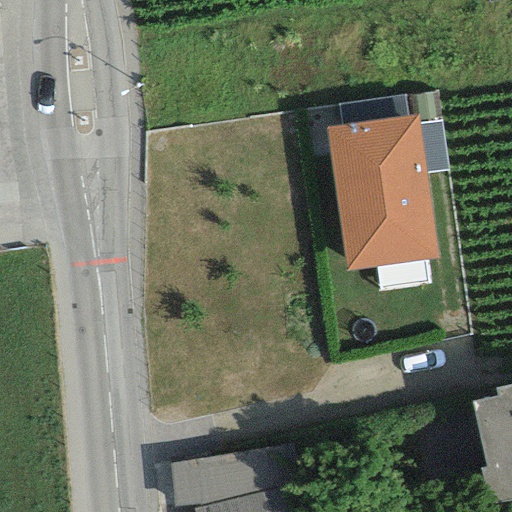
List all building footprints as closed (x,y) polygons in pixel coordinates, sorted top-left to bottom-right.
[(336,105),(339,126),(405,116),(402,95),(336,105)] [(416,126),(415,115),(405,116),(339,126),(323,129),(345,272),(436,258),(424,174),(416,126)] [(439,122),(416,126),(424,174),(446,171),(439,122)] [(495,396),(469,402),(484,467),(478,468),(487,506),(511,499),(511,383),(493,388),(495,396)] [(291,447),(168,464),(173,508),(193,508),(294,488),(291,447)] [(300,511),(294,488),(193,508),(193,511),(300,511)]
